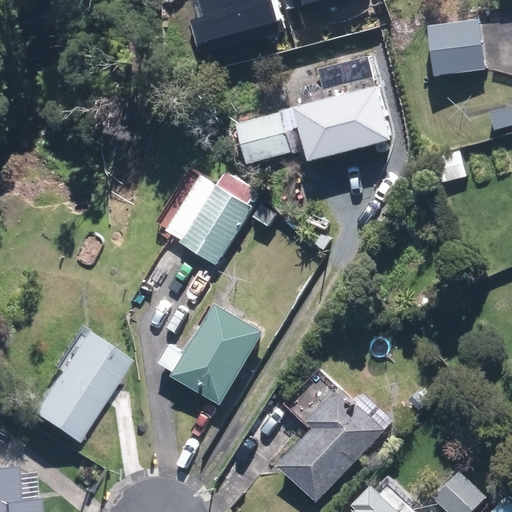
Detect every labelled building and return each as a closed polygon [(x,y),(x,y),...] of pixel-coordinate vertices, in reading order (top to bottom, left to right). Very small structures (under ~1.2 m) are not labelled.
[(280,32),(270,0),(199,0),(205,17),(191,21),(200,55),(280,32)] [(429,25),(435,74),(484,68),(477,19),(429,25)] [(294,109),(308,160),(387,139),(373,88),(294,109)] [(511,107),(496,111),(500,128),(511,125),(511,107)] [(235,125),(246,163),(286,151),(276,114),(235,125)] [(441,183),(467,176),(460,150),(434,157),(441,183)] [(179,246),(212,267),(248,211),(216,189),(179,246)] [(255,215),(269,226),(276,215),(262,205),(255,215)] [(320,246),(328,252),(335,243),(327,237),(320,246)] [(177,370),(222,398),(265,327),(221,300),(189,353),(173,344),(164,358),(179,368),(177,370)] [(34,415),(78,444),(131,362),(86,334),(34,415)] [(363,402),(346,386),(344,388),(322,368),(289,403),(308,421),(312,416),(318,423),(322,426),(285,466),(320,499),(389,427),(387,424),(363,402)] [(0,469),(0,511),(35,511),(35,499),(14,500),(12,469),(0,469)] [(437,500),(448,511),(473,511),(486,499),(462,475),(437,500)] [(407,511),(402,507),(381,487),(362,507),(356,511),(407,511)] [(495,511),(511,511),(511,505),(507,500),(495,511)]
